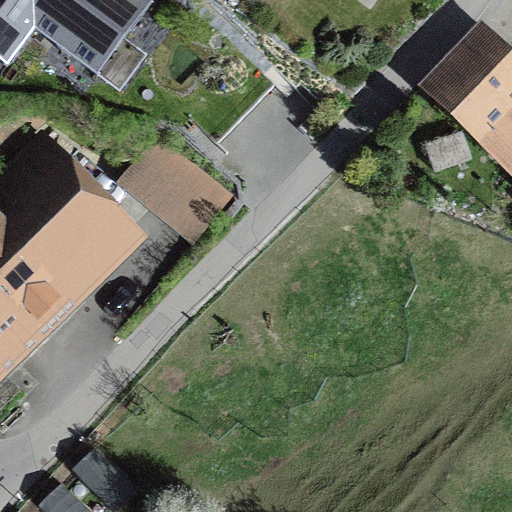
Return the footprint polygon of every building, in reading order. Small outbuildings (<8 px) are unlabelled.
[(28,22),(44,0),(0,0),(0,59),(7,65),(36,27),(28,22)] [(44,0),(28,22),(36,27),(98,73),(151,2),(147,0),(44,0)] [(511,81),(472,43),(431,87),(511,163),(511,81)] [(158,144),(129,179),(197,234),(226,199),(158,144)] [(0,352),(118,237),(44,161),(0,204),(0,352)]
